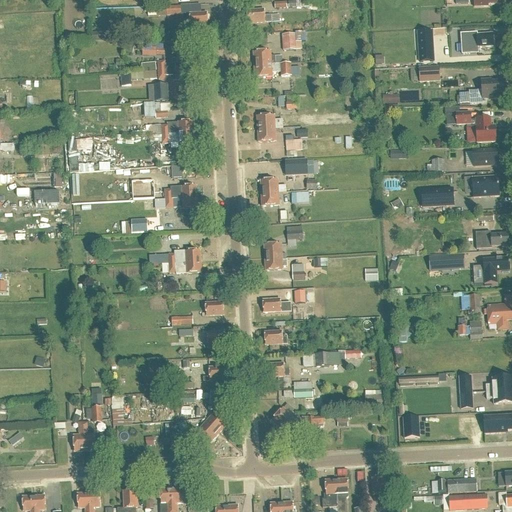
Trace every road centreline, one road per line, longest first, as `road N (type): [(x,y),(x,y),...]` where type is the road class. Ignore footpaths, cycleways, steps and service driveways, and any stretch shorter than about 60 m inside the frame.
road 1 (residential): [(250,473),(227,0)]
road 2 (unclassified): [(511,452),(250,473)]
road 3 (unclassified): [(250,473),(195,467),(0,474)]
